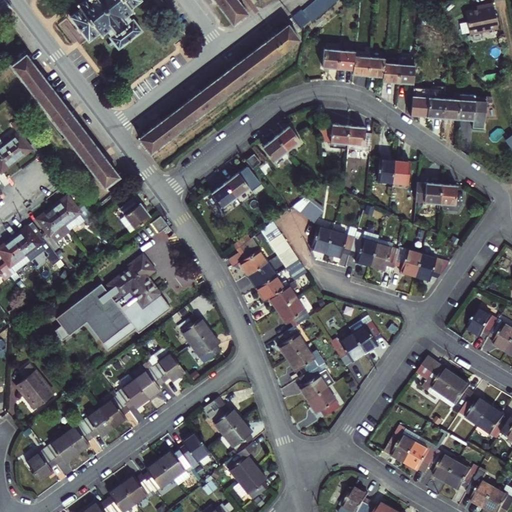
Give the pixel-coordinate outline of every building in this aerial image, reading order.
[(134,10),(132,8),(141,0),(140,0),(87,0),(78,7),(81,11),(71,19),(89,42),(98,34),(101,37),(107,32),(111,37),(109,39),(112,43),(109,46),(112,49),(115,46),(118,51),(143,32),(134,19),(131,21),(127,16),(134,10)] [(236,0),(214,0),(235,27),(249,16),(236,0)] [(328,0),(323,0),(322,1),(331,11),(334,8),(328,0)] [(322,1),(317,5),(325,15),(331,11),(322,1)] [(468,14),(473,36),(501,29),(495,4),(481,7),(482,11),(479,11),(468,14)] [(317,5),(313,9),(321,19),(325,15),(317,5)] [(316,23),(321,19),(313,9),(307,13),(316,23)] [(151,156),(301,41),(291,27),(140,142),(151,156)] [(358,53),(356,72),(356,76),(371,78),(372,59),(373,47),(366,46),(365,54),(358,53)] [(324,69),(341,70),(343,51),(326,50),(324,69)] [(341,70),(356,72),(358,53),(343,51),(341,70)] [(27,55),(13,65),(15,67),(29,57),(27,55)] [(387,60),(387,64),(385,79),(385,82),(400,84),(402,65),(403,58),(387,56),(387,60)] [(121,179),(29,57),(15,67),(48,112),(107,190),(121,179)] [(372,59),(371,78),(385,79),(387,64),(387,60),(372,59)] [(416,86),(418,67),(402,65),(400,84),(416,86)] [(430,117),(445,118),(447,100),(431,98),(430,117)] [(461,101),(460,120),(475,121),(474,129),(485,130),(488,100),(477,99),(476,102),(461,101)] [(460,120),(461,101),(447,100),(445,118),(460,120)] [(28,140),(35,135),(27,124),(20,129),(23,134),(7,146),(20,164),(36,152),(28,140)] [(349,147),(351,129),(335,127),(334,145),(349,147)] [(300,142),(288,128),(277,137),(288,152),(300,142)] [(366,130),(351,129),(349,147),(365,149),(366,130)] [(288,152),(277,137),(264,147),(276,162),(288,152)] [(0,170),(4,176),(20,164),(7,146),(3,141),(0,142),(0,170)] [(261,163),(254,155),(246,161),(253,170),(261,163)] [(396,184),(398,162),(381,160),(380,182),(396,184)] [(413,163),(398,162),(396,184),(411,186),(413,163)] [(250,189),(238,175),(227,184),(238,199),(250,189)] [(419,202),(443,204),(444,186),(420,183),(419,202)] [(238,199),(227,184),(214,194),(225,209),(238,199)] [(460,187),(444,186),(443,204),(459,206),(460,187)] [(250,189),(238,199),(243,205),(244,206),(257,196),(251,189),(250,189)] [(71,198),(58,208),(71,226),(85,216),(88,221),(97,215),(86,202),(79,208),(71,198)] [(304,216),(313,203),(306,198),(294,208),(304,216)] [(134,233),(139,229),(155,217),(144,203),(141,205),(137,199),(124,208),(129,215),(124,219),(134,233)] [(225,209),(223,210),(228,216),(243,205),(238,199),(225,209)] [(310,220),(319,207),(313,203),(304,216),(310,220)] [(326,212),(319,207),(310,220),(316,224),(326,212)] [(49,230),(44,234),(53,247),(58,253),(63,249),(60,244),(76,232),(71,226),(58,208),(41,220),(49,230)] [(161,235),(170,227),(163,217),(153,225),(161,235)] [(36,223),(17,238),(34,261),(53,247),(44,234),(36,223)] [(263,232),(268,239),(280,230),(275,223),(263,232)] [(330,255),(337,233),(323,229),(317,251),(330,255)] [(268,239),(272,244),(284,236),(280,230),(268,239)] [(354,256),(359,239),(337,233),(330,255),(346,259),(347,254),(354,256)] [(375,268),(382,246),(384,239),(370,234),(367,242),(359,239),(354,256),(360,258),(359,263),(375,268)] [(272,244),(276,250),(289,242),(284,236),(272,244)] [(9,260),(4,263),(14,276),(34,261),(17,238),(2,250),(9,260)] [(270,264),(253,240),(239,251),(241,254),(246,261),(242,264),(251,277),(270,264)] [(276,250),(281,257),(293,248),(292,246),(289,242),(276,250)] [(403,252),(382,246),(375,268),(390,271),(391,267),(398,270),(399,265),(403,252)] [(404,247),(403,252),(399,265),(407,267),(405,272),(420,276),(427,253),(404,247)] [(281,257),(285,262),(298,254),(293,248),(281,257)] [(455,262),(427,253),(420,276),(436,281),(437,277),(443,279),(455,262)] [(133,265),(134,266),(111,284),(111,285),(114,289),(111,292),(107,287),(104,283),(59,318),(72,336),(90,322),(107,344),(135,322),(117,301),(133,289),(146,306),(163,293),(150,277),(158,270),(146,254),(133,265)] [(241,254),(231,261),(236,268),(242,264),(246,261),(241,254)] [(285,262),(290,269),(302,261),(298,254),(285,262)] [(290,269),(294,274),(306,266),(302,261),(290,269)] [(0,278),(5,275),(8,280),(14,276),(4,263),(0,266),(0,278)] [(251,277),(260,289),(279,276),(270,264),(251,277)] [(294,274),(299,281),(311,273),(306,266),(294,274)] [(279,276),(260,289),(268,302),(273,299),(288,288),(279,276)] [(288,288),(273,299),(281,311),(301,297),(296,290),(303,286),(299,281),(288,288)] [(301,297),(281,311),(290,324),(294,322),(298,327),(314,315),(301,297)] [(499,321),(479,309),(467,330),(481,337),(483,333),(490,337),(499,321)] [(183,329),(195,348),(214,334),(206,322),(202,324),(198,318),(183,329)] [(377,321),(358,335),(372,354),(385,345),(382,341),(388,336),(377,321)] [(511,327),(499,321),(490,337),(496,340),(493,344),(507,352),(511,342),(511,327)] [(298,327),(282,338),(286,344),(283,347),(291,360),(312,346),(298,327)] [(223,348),(214,334),(195,348),(208,366),(224,355),(221,350),(223,348)] [(355,366),(372,354),(358,335),(341,347),(355,366)] [(312,346),(291,360),(300,373),(304,370),(308,376),(319,368),(324,364),(312,346)] [(185,375),(176,362),(171,355),(166,349),(147,362),(152,369),(164,385),(169,381),(172,384),(185,375)] [(432,389),(446,397),(459,377),(427,358),(418,370),(430,377),(423,389),(430,393),(432,389)] [(31,379),(23,384),(40,408),(58,396),(36,365),(26,371),(31,379)] [(319,368),(308,376),(304,378),(308,385),(304,388),(312,400),(332,387),(319,368)] [(133,382),(147,401),(160,392),(158,389),(164,385),(152,369),(133,382)] [(454,411),(460,415),(461,414),(471,398),(474,394),(468,389),(471,385),(459,377),(446,397),(457,405),(454,411)] [(117,398),(127,412),(133,407),(135,410),(147,401),(133,382),(116,395),(117,398)] [(332,387),(312,400),(322,414),(326,411),(330,416),(345,406),(332,387)] [(480,426),(493,406),(479,397),(477,402),(471,398),(461,414),(480,426)] [(123,418),(129,414),(127,412),(117,398),(99,411),(113,430),(125,421),(123,418)] [(205,410),(225,440),(245,425),(236,413),(233,415),(220,399),(205,410)] [(499,438),(502,433),(509,423),(502,418),(505,414),(493,406),(480,426),(499,438)] [(82,424),(93,440),(97,437),(99,439),(113,430),(99,411),(82,424)] [(511,418),(509,423),(502,433),(511,439),(511,418)] [(93,440),(82,424),(63,437),(77,456),(89,447),(87,444),(93,440)] [(254,439),(245,425),(225,440),(239,459),(253,449),(255,447),(251,441),(254,439)] [(406,462),(419,441),(399,429),(386,450),(406,462)] [(212,453),(199,434),(186,443),(187,446),(182,450),(193,467),(212,453)] [(77,456),(63,437),(46,449),(57,466),(62,463),(63,465),(77,456)] [(438,452),(419,441),(406,462),(418,470),(419,469),(425,473),(429,467),(438,452)] [(57,466),(46,449),(26,464),(40,483),(53,473),(51,470),(57,466)] [(253,449),(239,459),(231,465),(243,482),(262,469),(254,457),(257,455),(253,449)] [(193,467),(182,450),(177,454),(175,451),(163,460),(175,479),(180,485),(191,477),(189,475),(195,470),(193,467)] [(446,482),(458,462),(438,450),(438,452),(429,467),(435,470),(432,474),(446,482)] [(175,479),(163,460),(149,470),(150,472),(145,476),(155,491),(157,492),(175,479)] [(477,473),(458,462),(446,482),(458,489),(461,485),(468,489),(477,473)] [(243,482),(237,487),(245,498),(251,494),(256,501),(271,490),(268,484),(270,482),(262,469),(243,482)] [(468,489),(466,493),(471,496),(469,500),(483,508),(495,488),(482,480),(486,472),(480,469),(477,473),(468,489)] [(155,491),(145,476),(144,474),(138,478),(136,476),(124,484),(138,504),(155,491)] [(125,511),(138,504),(124,484),(111,493),(113,496),(108,499),(117,511),(125,511)] [(366,511),(373,500),(367,497),(369,492),(357,484),(343,510),(345,511),(366,511)] [(497,511),(498,511),(499,511),(506,511),(511,502),(511,497),(495,488),(483,508),(489,511),(497,511)] [(117,511),(108,499),(102,504),(100,501),(87,510),(89,511),(117,511)] [(373,500),(366,511),(393,511),(396,508),(383,500),(380,505),(373,500)]
